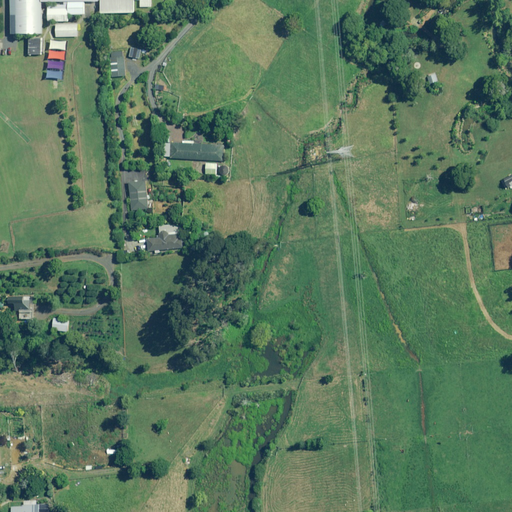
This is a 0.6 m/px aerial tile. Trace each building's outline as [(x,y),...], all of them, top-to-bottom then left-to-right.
[(40,2),(39,0),(10,0),(11,34),(41,33),(40,2)] [(39,0),(40,2),(63,2),(63,5),(47,5),(47,21),(68,21),(67,15),(84,15),(84,3),(99,3),(98,0),(39,0)] [(100,0),(101,12),(133,12),(132,0),(139,0),(140,7),(152,7),(151,0),(100,0)] [(77,24),(55,25),(56,37),(78,36),(77,24)] [(41,38),(28,38),(28,54),(41,55),(41,38)] [(110,53),(110,57),(109,57),(111,78),(122,77),(122,76),(125,76),(123,56),(122,56),(121,52),(110,53)] [(224,145),(170,141),(169,157),(223,160),(224,145)] [(216,163),(205,162),(205,173),(216,174),(216,163)] [(146,181),(128,183),(130,211),(148,210),(146,181)] [(159,238),(147,238),(148,252),(155,252),(155,254),(160,253),(159,250),(179,249),(178,234),(170,235),(170,234),(169,234),(169,233),(169,232),(168,232),(167,231),(166,231),(165,230),(164,230),(163,231),(162,231),(161,231),(161,232),(160,232),(160,233),(159,234),(159,235),(159,236),(159,237),(159,238)] [(29,298),(6,298),(6,305),(13,305),(13,311),(18,311),(18,320),(30,320),(30,313),(32,313),(32,302),(29,302),(29,298)] [(51,331),(67,332),(67,327),(68,327),(68,320),(51,319),(51,331)] [(11,507),(11,511),(40,511),(40,505),(36,505),(36,500),(23,501),(23,506),(22,506),(22,507),(11,507)]
